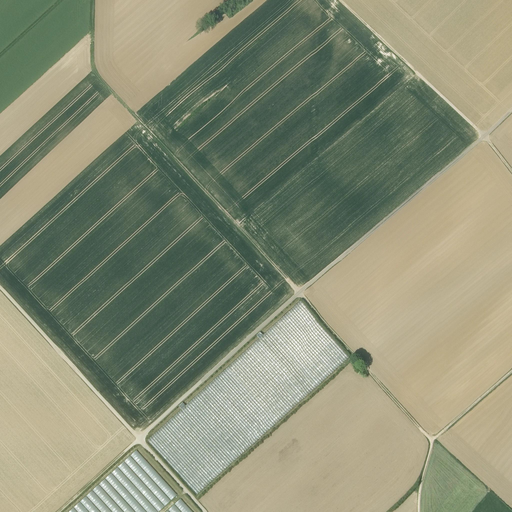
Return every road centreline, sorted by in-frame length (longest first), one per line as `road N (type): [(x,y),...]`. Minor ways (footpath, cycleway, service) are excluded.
road 1 (track): [(96,0),(96,67),(301,298)]
road 2 (unclassified): [(301,298),(482,137)]
road 3 (unclassified): [(301,298),(139,442)]
road 4 (track): [(139,442),(0,289)]
road 5 (track): [(482,137),(339,0)]
road 6 (track): [(430,439),(301,298)]
road 7 (track): [(418,511),(430,439),(511,369)]
